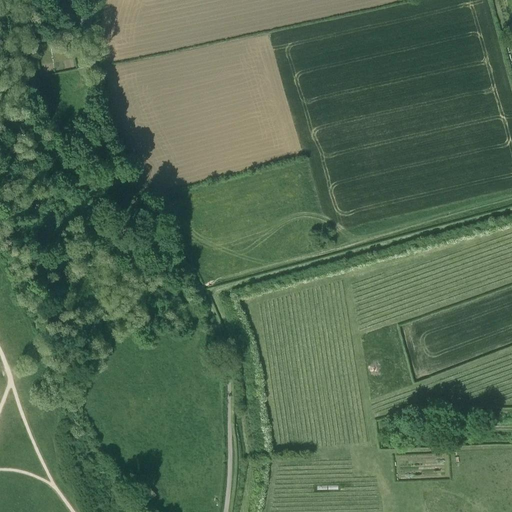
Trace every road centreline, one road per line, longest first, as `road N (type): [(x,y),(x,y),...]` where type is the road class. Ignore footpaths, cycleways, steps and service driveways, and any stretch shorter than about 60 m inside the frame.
road 1 (unclassified): [(225,511),(227,355),(118,141),(89,38),(98,0)]
road 2 (track): [(0,398),(168,392),(270,422),(400,423)]
